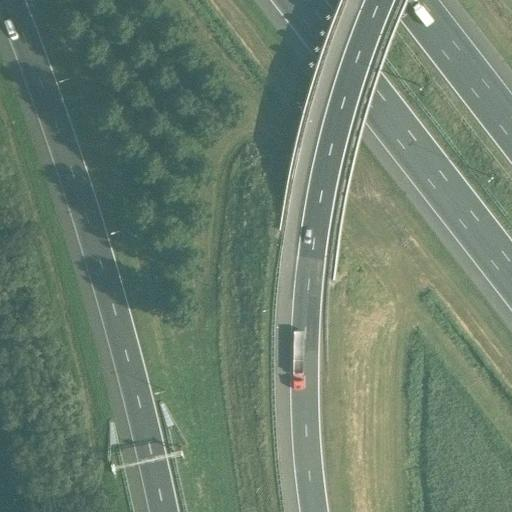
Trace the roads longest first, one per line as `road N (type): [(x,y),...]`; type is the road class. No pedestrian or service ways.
road 1 (motorway): [(7,0),(88,222),(159,511)]
road 2 (motorway): [(380,0),(337,110),(318,202),(303,430),(313,511)]
road 3 (motorway): [(295,0),(511,279)]
road 4 (motorway): [(511,134),(408,0)]
